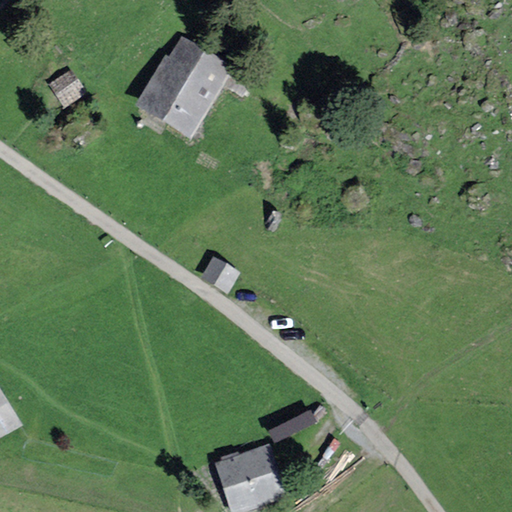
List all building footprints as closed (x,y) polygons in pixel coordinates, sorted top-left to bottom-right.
[(184,49),(173,68),(168,65),(145,106),(188,131),(206,99),(213,103),(220,91),(213,87),(222,71),(184,49)] [(70,77),(55,86),(65,101),(74,95),(77,99),(82,96),(70,77)] [(215,264),(207,277),(226,288),(234,276),(215,264)] [(0,431),(17,421),(0,392),(0,431)] [(310,412),(269,430),(275,443),(316,425),(310,412)] [(221,459),(238,510),(281,496),(267,453),(240,461),(237,453),(221,459)]
